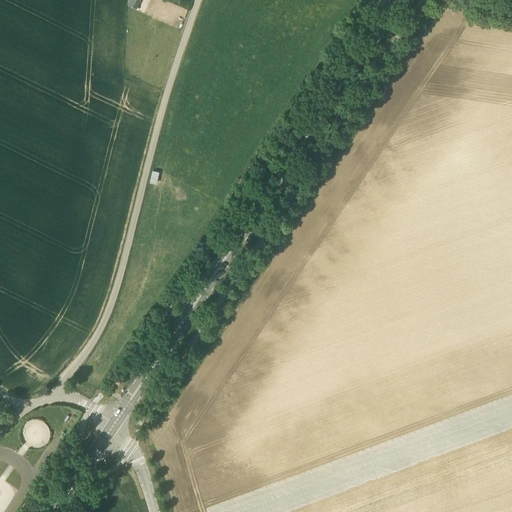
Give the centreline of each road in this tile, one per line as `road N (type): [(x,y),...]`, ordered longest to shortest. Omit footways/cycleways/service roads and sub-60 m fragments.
road 1 (secondary): [(110,428),(398,0)]
road 2 (unclassified): [(57,392),(114,297),(196,0)]
